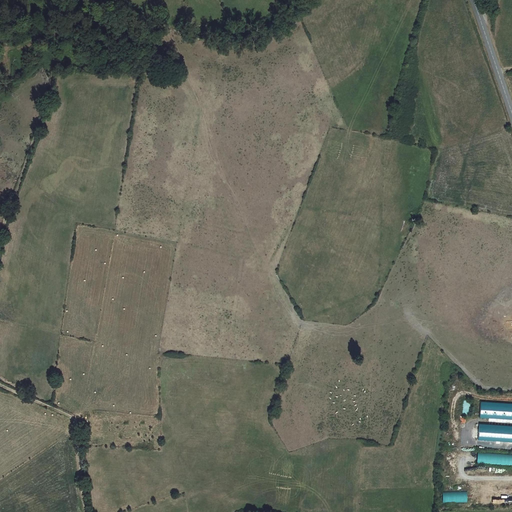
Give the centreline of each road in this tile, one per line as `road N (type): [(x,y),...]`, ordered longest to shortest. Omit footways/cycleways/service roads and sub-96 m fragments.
road 1 (track): [(0,236),(51,82),(57,18),(46,0)]
road 2 (track): [(88,511),(72,420),(0,384)]
road 3 (primary): [(511,114),(473,0)]
